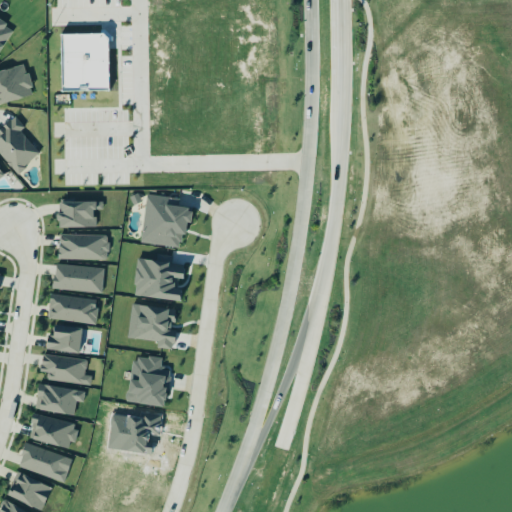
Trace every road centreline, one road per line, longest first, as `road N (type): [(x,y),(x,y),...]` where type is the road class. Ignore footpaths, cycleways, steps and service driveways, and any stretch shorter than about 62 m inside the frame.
road 1 (secondary): [(310,0),(298,244),(240,468)]
road 2 (secondary): [(321,294),(341,145),(340,0)]
road 3 (residential): [(169,511),(193,425),(216,257),(235,226)]
road 4 (residential): [(445,291),(438,262),(455,17)]
road 5 (residential): [(0,437),(26,265),(13,229)]
road 6 (secondary): [(240,468),(266,428),(321,294)]
road 7 (secondary): [(281,449),(321,294)]
road 8 (residential): [(289,280),(406,303),(445,291)]
